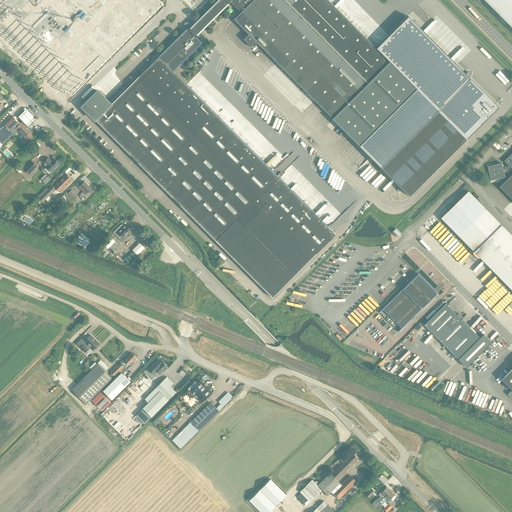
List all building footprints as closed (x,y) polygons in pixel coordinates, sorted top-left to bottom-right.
[(11,13),(0,23),(0,29),(69,99),(163,5),(158,0),(5,0),(2,4),(11,13)] [(225,0),(218,0),(192,27),(199,33),(229,4),(225,0)] [(225,0),(229,4),(231,2),(240,11),(241,10),(242,12),(234,19),(249,34),(258,43),(333,119),(332,119),(336,123),(381,167),(409,196),(441,164),(466,139),(492,114),(499,107),(408,17),(401,23),(376,48),(328,0),(225,0)] [(511,0),(486,0),(511,25),(511,0)] [(113,106),(97,122),(216,241),(272,297),(335,234),(173,71),(202,43),(196,38),(198,36),(197,35),(199,33),(192,27),(190,28),(188,29),(187,29),(159,57),(127,88),(125,86),(109,102),(113,106)] [(249,34),(244,39),(252,48),(258,43),(249,34)] [(98,91),(82,107),(95,120),(97,122),(113,106),(109,102),(98,91)] [(23,121),(28,127),(35,120),(25,110),(18,117),(23,121)] [(23,121),(20,124),(13,117),(0,129),(0,147),(13,134),(14,135),(18,131),(24,126),(27,129),(29,128),(28,127),(23,121)] [(33,135),(27,129),(24,126),(18,131),(28,141),(33,135)] [(511,174),(499,187),(511,200),(511,152),(503,161),(508,165),(504,169),(503,169),(501,163),(487,166),(490,181),(505,177),(503,171),(505,171),(509,167),(511,169),(511,174)] [(48,158),(43,162),(45,164),(44,165),(45,167),(46,168),(44,169),(49,174),(51,172),(51,173),(60,165),(54,159),(52,161),(48,158)] [(32,162),(24,170),(29,174),(37,166),(32,162)] [(12,173),(0,185),(0,192),(7,199),(23,184),(12,173)] [(42,196),(39,199),(42,202),(45,199),(56,188),(60,192),(72,181),(66,174),(53,186),(42,196)] [(78,182),(76,184),(79,188),(82,191),(88,185),(85,182),(82,185),(78,182)] [(90,190),(91,189),(88,185),(82,191),(83,192),(79,196),(82,198),(84,197),(86,198),(92,192),(90,190)] [(68,193),(74,199),(77,195),(72,190),(68,193)] [(479,258),(479,257),(511,290),(511,235),(468,191),(441,218),(474,251),(473,252),(473,254),(477,258),(479,258)] [(70,202),(74,199),(68,193),(67,192),(59,200),(62,203),(67,198),(70,202)] [(120,226),(114,232),(119,238),(121,236),(123,238),(124,238),(131,230),(126,225),(124,227),(122,228),(120,226)] [(392,232),(397,237),(401,234),(395,228),(392,232)] [(132,250),(137,255),(145,248),(140,243),(132,250)] [(398,332),(437,293),(418,274),(379,313),(383,310),(401,328),(398,331),(398,332)] [(424,325),(443,345),(465,323),(462,319),(463,318),(458,313),(457,315),(446,303),(424,325)] [(465,323),(443,345),(458,359),(480,337),(465,323)] [(99,344),(91,335),(84,342),(86,343),(84,345),(80,348),(85,353),(88,349),(90,347),(93,350),(96,347),(97,347),(98,345),(98,344),(99,344)] [(274,347),(273,347),(284,352),(288,353),(289,353),(282,346),(283,344),(282,344),(280,346),(279,346),(277,347),(276,347),(275,347),(274,347)] [(125,360),(123,362),(126,365),(128,363),(130,365),(136,358),(136,356),(135,355),(133,355),(132,353),(125,360)] [(160,374),(168,367),(162,361),(161,362),(158,359),(148,369),(154,374),(157,371),(160,374)] [(120,363),(111,372),(115,376),(124,367),(120,363)] [(86,404),(98,392),(112,378),(98,364),(83,378),(78,383),(72,390),(86,404)] [(511,369),(502,379),(511,388),(511,390),(508,394),(511,397),(511,369)] [(121,373),(103,391),(112,399),(130,382),(121,373)] [(310,392),(314,390),(315,389),(317,388),(318,388),(319,388),(321,389),(326,391),(327,390),(326,389),(318,386),(294,376),(295,377),(300,379),(311,390),(310,392)] [(149,402),(143,408),(152,417),(176,392),(178,390),(177,389),(175,391),(170,387),(174,384),(167,377),(157,386),(148,395),(145,399),(149,402)] [(209,393),(211,391),(201,381),(198,384),(195,381),(188,388),(189,389),(180,398),(190,409),(197,402),(198,402),(199,401),(200,401),(201,400),(202,401),(205,398),(206,399),(208,397),(208,396),(210,393),(209,393)] [(191,422),(172,440),(180,449),(199,431),(209,421),(219,411),(211,402),(191,422)] [(330,473),(318,485),(325,493),(337,480),(359,459),(352,453),(347,458),(345,456),(340,461),(342,463),(331,474),(330,473)] [(341,484),(332,493),(339,500),(356,482),(350,475),(341,484)] [(270,479),(249,501),(260,511),(268,511),(286,495),(285,494),(270,479)] [(311,480),(300,491),(310,502),(322,490),(311,480)] [(377,499),(372,505),(375,507),(380,502),(390,491),(386,487),(381,492),(380,492),(379,493),(379,494),(378,495),(380,497),(377,499)] [(371,489),(366,495),(369,498),(375,492),(371,489)] [(390,491),(380,502),(382,504),(386,500),(387,502),(388,502),(389,501),(389,500),(395,495),(390,491)] [(317,508),(320,511),(335,511),(324,501),(319,506),(317,508)]
